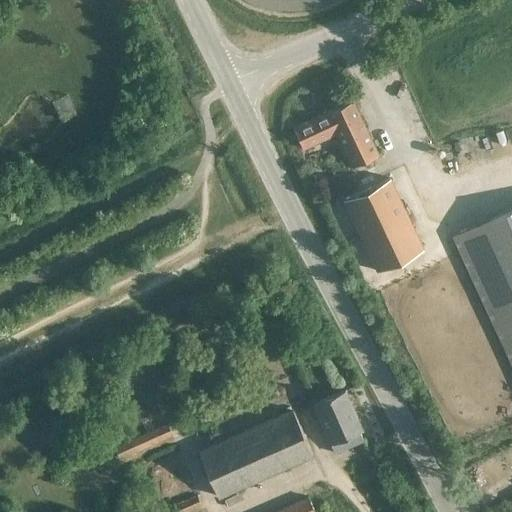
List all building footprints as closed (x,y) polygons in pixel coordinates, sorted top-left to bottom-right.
[(292,126),(302,147),(336,131),(351,165),(377,153),(351,99),(292,126)] [(342,197),(376,269),(423,247),(390,175),(342,197)] [(511,361),(511,208),(453,235),(511,361)] [(330,442),(362,428),(345,388),(312,403),(318,416),(315,418),(319,428),(323,427),(330,442)] [(197,449),(217,496),(311,454),(291,407),(197,449)] [(111,444),(116,456),(168,433),(163,421),(111,444)] [(206,511),(204,506),(202,507),(196,492),(174,501),(178,511),(206,511)] [(313,511),(306,495),(266,511),(313,511)]
